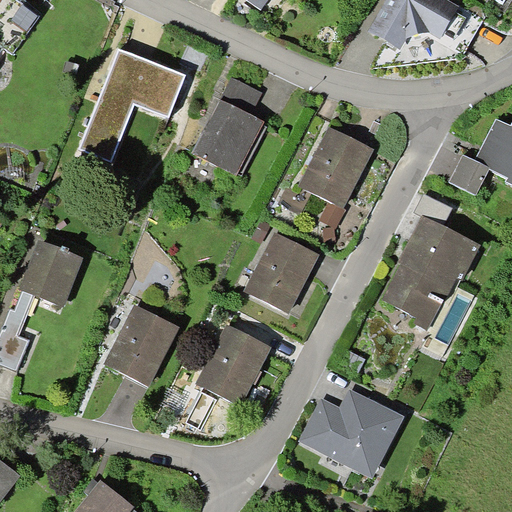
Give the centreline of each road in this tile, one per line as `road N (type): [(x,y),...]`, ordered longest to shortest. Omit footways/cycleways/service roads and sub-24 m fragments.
road 1 (residential): [(245,482),(434,108)]
road 2 (residential): [(434,108),(320,76),(152,0)]
road 3 (residential): [(245,482),(0,409)]
